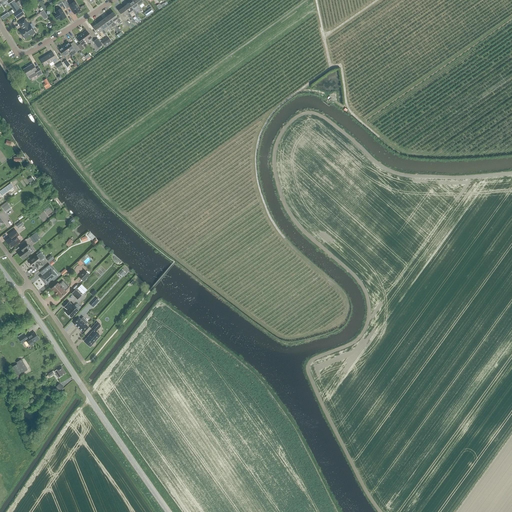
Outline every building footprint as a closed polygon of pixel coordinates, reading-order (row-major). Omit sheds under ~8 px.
[(15,3),(19,9),(24,6),(20,0),(15,3)] [(141,9),(139,6),(138,6),(133,0),(129,4),(133,10),(134,10),(137,7),(139,10),(138,11),(141,14),(143,12),(141,10),(141,9)] [(19,9),(13,1),(9,4),(15,12),(19,9)] [(66,1),(62,3),(66,9),(69,7),(74,15),(80,11),(75,2),(69,5),(66,1)] [(62,11),(66,9),(62,3),(58,5),(61,9),(55,12),(57,16),(54,17),(56,21),(59,19),(60,21),(66,17),(62,11)] [(129,4),(124,7),(128,14),(129,13),(132,11),(135,14),(136,13),(134,10),(133,10),(129,4)] [(128,14),(124,7),(118,11),(123,18),(127,15),(129,18),(131,17),(129,13),(128,14)] [(151,8),(144,13),(146,16),(153,12),(151,8)] [(13,14),(16,18),(23,13),(21,9),(13,14)] [(45,10),(41,12),(45,19),(49,17),(45,10)] [(113,23),(113,22),(116,20),(119,23),(121,22),(118,18),(118,19),(113,13),(108,16),(113,23)] [(119,31),(113,22),(113,23),(108,16),(103,20),(107,26),(108,26),(111,24),(114,27),(118,32),(119,31)] [(20,32),(24,39),(31,35),(35,33),(29,25),(28,26),(24,20),(18,24),(23,30),(20,32)] [(107,26),(103,20),(98,24),(102,30),(103,30),(106,27),(109,31),(111,30),(108,26),(107,26)] [(107,35),(103,30),(102,30),(98,24),(93,28),(97,34),(101,31),(104,35),(104,34),(105,36),(107,35)] [(86,31),(81,35),(87,42),(91,38),(86,31)] [(82,46),(87,42),(81,35),(76,38),(80,43),(77,46),(81,51),(84,49),(82,46)] [(108,37),(101,41),(104,46),(111,41),(108,37)] [(97,38),(93,42),(98,48),(102,45),(97,38)] [(68,43),(63,46),(69,54),(72,52),(74,54),(76,53),(79,51),(75,46),(72,48),(68,43)] [(64,57),(69,54),(63,46),(58,50),(64,57)] [(53,63),(57,61),(52,52),(40,60),(44,67),(52,62),(53,63)] [(58,70),(64,67),(61,62),(55,65),(58,70)] [(36,70),(33,64),(23,70),(27,77),(29,79),(30,80),(37,76),(38,77),(43,74),(39,68),(36,70)] [(10,184),(0,191),(0,194),(1,196),(9,191),(13,188),(10,184)] [(8,204),(2,208),(6,213),(11,209),(8,204)] [(70,225),(76,221),(74,217),(68,222),(70,225)] [(14,246),(20,242),(16,237),(19,235),(15,230),(8,235),(10,237),(5,241),(10,248),(14,245),(14,246)] [(38,240),(33,234),(29,237),(33,243),(38,240)] [(26,243),(21,246),(19,248),(21,250),(17,253),(22,260),(25,258),(26,258),(28,257),(27,256),(30,254),(27,249),(29,247),(26,243)] [(38,269),(43,266),(39,262),(45,257),(41,252),(36,256),(28,262),(32,267),(35,265),(38,269)] [(55,277),(56,276),(57,275),(53,270),(50,266),(47,267),(42,271),(44,273),(43,275),(40,277),(45,283),(48,281),(49,282),(52,280),(53,280),(55,279),(55,277)] [(89,275),(84,271),(78,276),(83,281),(89,275)] [(59,298),(66,292),(65,291),(68,288),(62,281),(59,284),(57,283),(51,289),(59,298)] [(83,284),(79,289),(85,294),(89,289),(83,284)] [(81,295),(75,289),(71,294),(77,300),(81,295)] [(94,297),(88,303),(93,307),(99,301),(94,297)] [(71,318),(78,310),(73,305),(72,305),(68,302),(63,307),(67,311),(65,313),(71,318)] [(80,320),(78,318),(73,324),(82,331),(87,326),(85,324),(87,322),(82,317),(80,320)] [(93,331),(84,342),(89,347),(90,346),(90,347),(92,344),(95,341),(99,337),(95,333),(100,327),(96,323),(91,329),(93,331)] [(33,343),(38,339),(34,332),(26,337),(24,334),(18,338),(22,343),(26,340),(29,345),(32,343),(33,343)] [(21,359),(16,362),(22,373),(27,370),(21,359)] [(58,378),(65,373),(61,367),(54,372),(58,378)]
